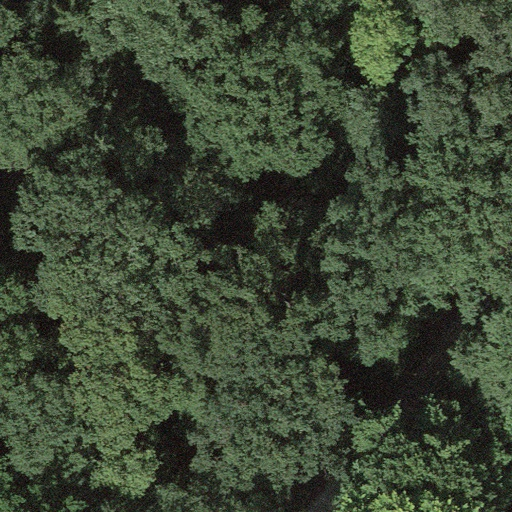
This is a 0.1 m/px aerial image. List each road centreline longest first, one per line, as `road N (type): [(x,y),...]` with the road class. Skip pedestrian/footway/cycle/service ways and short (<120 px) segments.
road 1 (track): [(316,511),(382,439),(511,255)]
road 2 (track): [(511,451),(382,439)]
